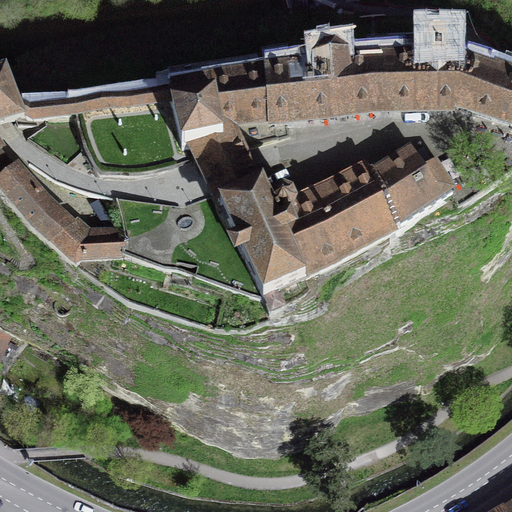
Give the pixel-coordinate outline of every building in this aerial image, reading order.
[(254,85),(172,100),(175,108),(190,159),(200,155),(215,185),(229,212),(265,195),(257,174),(240,134),(336,118),(393,115),(447,115),(488,122),(511,132),(511,78),(510,78),(506,88),(462,74),(458,60),(444,54),(429,62),(430,72),(356,73),(349,62),(337,58),(324,63),(318,77),(254,85)] [(0,162),(3,161),(0,153),(0,136),(6,134),(27,125),(13,85),(0,89),(0,162)] [(175,108),(172,100),(89,112),(35,119),(37,128),(90,120),(92,131),(111,128),(109,117),(175,108)] [(378,256),(458,210),(445,187),(431,192),(415,168),(398,179),(388,185),(384,178),(303,220),(295,205),(277,213),(265,195),(229,212),(272,306),(378,256)] [(5,200),(80,272),(90,265),(129,262),(130,244),(86,239),(24,180),(5,200)]
